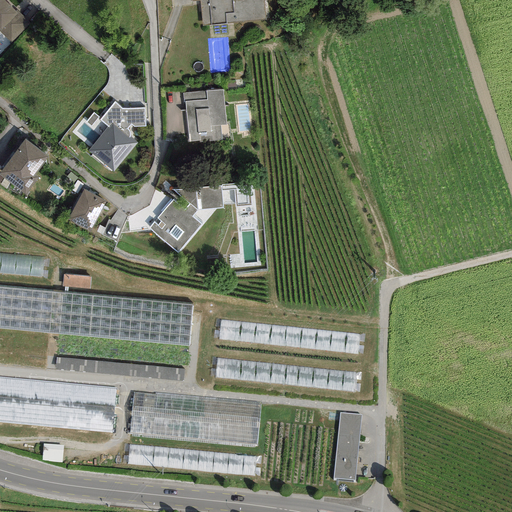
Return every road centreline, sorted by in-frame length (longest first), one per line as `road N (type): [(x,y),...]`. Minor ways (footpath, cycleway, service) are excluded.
road 1 (residential): [(146,0),(158,144),(140,206),(123,205),(0,100)]
road 2 (primary): [(0,471),(315,511)]
road 3 (track): [(127,386),(122,431),(107,446),(0,439)]
road 4 (track): [(384,286),(511,255)]
